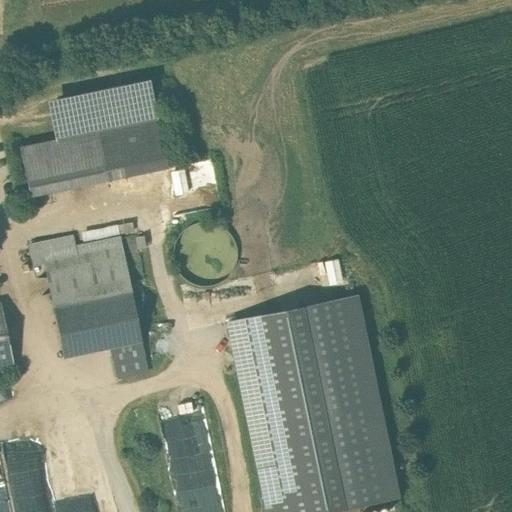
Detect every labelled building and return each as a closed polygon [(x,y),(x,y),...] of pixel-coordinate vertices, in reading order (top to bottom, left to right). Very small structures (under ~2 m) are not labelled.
[(157,118),(19,146),(29,195),(167,167),(157,118)] [(148,371),(120,238),(74,248),(73,236),(28,245),(33,266),(43,264),(63,356),(110,347),(114,377),(148,371)] [(320,511),(401,495),(359,295),(227,322),(266,511),(320,511)] [(0,313),(0,367),(11,365),(0,313)] [(205,416),(164,425),(176,481),(212,473),(215,487),(220,486),(205,416)] [(15,453),(9,454),(18,511),(48,511),(39,459),(17,463),(15,453)]
